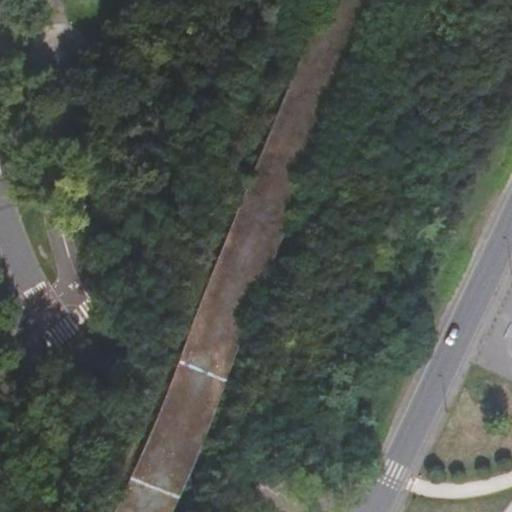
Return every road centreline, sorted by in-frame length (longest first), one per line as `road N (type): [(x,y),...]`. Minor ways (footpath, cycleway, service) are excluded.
road 1 (residential): [(234,511),(63,331),(35,287),(0,199)]
road 2 (tertiary): [(371,511),(511,224)]
